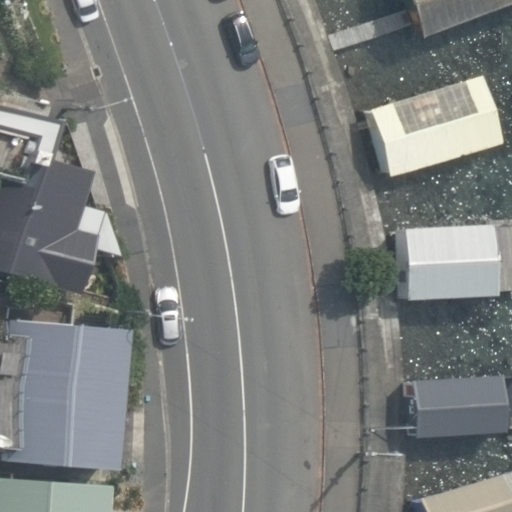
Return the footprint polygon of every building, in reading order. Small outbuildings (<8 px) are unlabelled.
[(511,0),(378,0),(394,44),(511,1),(511,0)] [(469,77),(353,112),(373,178),(489,143),(469,77)] [(87,195),(0,167),(0,274),(57,292),(87,195)] [(477,226),(383,228),(385,302),(479,299),(477,226)] [(111,328),(5,317),(0,364),(0,462),(95,473),(111,328)] [(482,375),(395,378),(397,438),(484,436),(482,375)] [(511,511),(511,465),(398,497),(402,511),(511,511)] [(84,511),(87,486),(0,479),(0,511),(84,511)]
